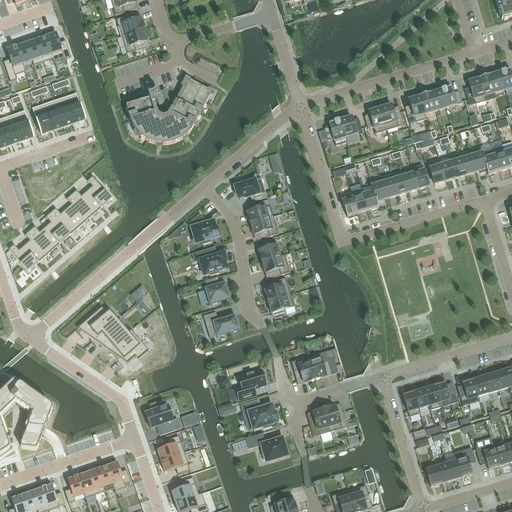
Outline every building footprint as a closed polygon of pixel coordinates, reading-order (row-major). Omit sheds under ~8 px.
[(134,0),(109,0),(115,17),(137,10),(135,4),(134,1),(135,0),(134,0)] [(511,0),(500,0),(501,2),(498,2),(498,6),(501,6),(502,11),(498,11),(501,21),(503,20),(503,21),(508,20),(508,19),(511,17),(511,0)] [(138,14),(116,21),(121,38),(144,31),(142,23),(141,23),(140,20),(138,14)] [(144,31),(121,38),(126,55),(148,48),(146,42),(147,42),(146,39),(146,38),(144,31)] [(56,34),(45,38),(53,60),(54,63),(64,60),(64,61),(71,59),(65,42),(59,44),(56,34)] [(45,38),(36,41),(43,64),(53,60),(45,38)] [(36,41),(26,45),(32,62),(33,67),(43,64),(36,41)] [(26,45),(16,48),(22,66),(23,65),(32,62),(26,45)] [(9,61),(3,63),(10,83),(16,81),(15,77),(25,73),(23,65),(22,66),(16,48),(6,52),(9,61)] [(220,78),(225,68),(221,66),(215,76),(220,78)] [(505,91),(506,96),(511,94),(511,75),(511,76),(510,70),(500,73),(505,91)] [(505,91),(500,73),(490,76),(489,76),(495,94),(505,91)] [(489,76),(479,79),(484,98),(485,97),(486,102),(496,99),(495,94),(489,76)] [(149,100),(126,107),(128,116),(131,115),(133,121),(130,121),(135,131),(137,130),(141,134),(138,136),(140,137),(141,138),(141,139),(142,139),(143,140),(144,141),(146,142),(150,144),(155,145),(159,146),(164,146),(168,146),(173,145),(174,144),(175,144),(176,143),(178,143),(179,142),(181,141),(182,140),(181,138),(185,135),(187,137),(193,128),(191,126),(193,121),(196,123),(200,114),(199,113),(200,110),(202,111),(211,95),(206,93),(207,91),(190,82),(191,81),(185,78),(180,87),(186,90),(171,117),(171,118),(170,120),(161,122),(155,119),(153,113),(151,106),(158,104),(159,107),(167,105),(164,95),(159,96),(158,92),(148,95),(149,100)] [(464,90),(469,107),(475,105),(475,106),(486,102),(485,97),(484,98),(479,79),(478,79),(478,80),(468,83),(470,89),(464,90)] [(451,88),(440,91),(445,109),(456,106),(462,104),(458,92),(452,94),(451,88)] [(445,109),(440,91),(430,94),(429,94),(435,112),(445,109)] [(435,112),(429,94),(419,97),(425,116),(435,112)] [(76,95),(65,98),(74,125),(85,121),(76,95)] [(425,116),(419,97),(419,98),(409,101),(410,107),(404,108),(409,125),(415,123),(426,120),(425,116)] [(65,98),(54,102),(63,129),(74,125),(65,98)] [(54,102),(43,106),(52,132),(63,129),(54,102)] [(379,107),(386,132),(398,128),(404,126),(398,107),(392,109),(391,106),(386,107),(386,105),(379,107)] [(43,106),(32,110),(41,136),(52,132),(43,106)] [(375,135),(386,132),(379,107),(372,109),(373,111),(368,113),(369,116),(364,118),(367,130),(373,128),(375,135)] [(24,112),(12,117),(21,143),(33,139),(24,112)] [(12,117),(1,120),(10,147),(21,143),(12,117)] [(347,144),(358,141),(356,133),(361,132),(358,120),(352,121),(351,118),(346,119),(346,117),(339,119),(345,139),(346,144),(347,144)] [(329,128),(323,130),(327,142),(333,140),(335,147),(346,144),(345,139),(339,119),(332,121),(333,123),(328,125),(329,128)] [(1,120),(0,120),(0,150),(10,147),(1,120)] [(509,127),(507,121),(495,124),(497,131),(509,127)] [(498,173),(509,170),(504,153),(502,148),(492,152),(493,156),(498,173)] [(466,176),(476,173),(471,157),(470,152),(459,155),(460,160),(461,160),(466,176)] [(482,155),(483,159),(487,173),(488,176),(498,173),(493,156),(492,152),(482,155)] [(480,175),(487,173),(483,159),(482,155),(481,154),(471,157),(476,173),(479,172),(480,175)] [(278,161),(276,155),(273,156),(269,157),(271,164),(278,161)] [(450,163),(455,180),(466,176),(461,160),(460,160),(450,163)] [(440,166),(439,161),(428,165),(434,186),(445,183),(440,166)] [(445,183),(455,180),(450,163),(440,166),(445,183)] [(354,167),(344,170),(346,176),(356,173),(354,167)] [(344,170),(332,173),(334,180),(346,176),(344,170)] [(424,171),(413,174),(418,191),(428,188),(424,171)] [(413,174),(402,177),(407,194),(418,191),(413,174)] [(387,200),(397,197),(393,184),(392,181),(391,176),(380,179),(382,184),(387,200)] [(397,197),(407,194),(402,177),(392,181),(393,184),(397,197)] [(92,188),(86,192),(100,208),(101,209),(102,209),(101,208),(104,205),(105,206),(112,200),(92,178),(87,182),(92,188)] [(261,180),(255,181),(234,188),(237,197),(238,197),(239,201),(253,197),(254,202),(267,199),(265,193),(261,180)] [(373,192),(376,203),(387,200),(382,184),(381,184),(371,187),(373,193),(373,192)] [(351,194),(358,215),(368,212),(363,196),(363,195),(362,191),(351,194)] [(76,192),(71,196),(91,218),(97,213),(96,212),(100,208),(86,192),(81,197),(76,192)] [(363,195),(363,196),(368,212),(378,209),(376,203),(373,192),(373,193),(363,195)] [(358,215),(351,194),(340,197),(347,218),(348,218),(349,220),(357,218),(357,216),(358,215)] [(71,206),(66,211),(79,226),(84,223),(84,224),(91,218),(71,196),(66,200),(71,206)] [(285,196),(272,198),(274,207),(286,204),(285,196)] [(268,201),(246,207),(248,213),(247,214),(248,217),(250,225),(273,218),(268,201)] [(55,210),(50,214),(70,236),(76,231),(75,230),(79,227),(80,228),(80,227),(79,226),(66,211),(60,216),(55,210)] [(50,224),(45,229),(58,245),(59,246),(60,245),(59,244),(63,241),(64,242),(70,236),(50,214),(46,218),(50,224)] [(199,216),(187,226),(190,230),(191,230),(196,244),(201,243),(202,245),(211,243),(210,240),(220,237),(217,228),(215,229),(213,222),(206,225),(199,216)] [(278,235),(273,218),(250,225),(253,233),(253,232),(254,236),(255,236),(256,242),(278,235)] [(34,228),(29,232),(49,255),(55,249),(54,248),(58,245),(45,229),(39,234),(34,228)] [(30,242),(24,247),(38,263),(38,262),(42,259),(43,260),(49,255),(29,232),(25,236),(30,242)] [(270,242),(258,246),(259,251),(259,252),(260,255),(259,255),(262,263),(280,258),(276,246),(272,248),(270,242)] [(13,246),(8,251),(28,273),(34,267),(33,266),(37,263),(38,264),(39,263),(38,262),(38,263),(24,247),(18,252),(13,246)] [(192,255),(194,263),(199,262),(204,277),(209,275),(210,277),(219,274),(218,272),(227,270),(225,263),(226,262),(224,254),(213,257),(211,249),(192,255)] [(264,271),(265,271),(266,274),(268,280),(290,273),(285,256),(280,258),(262,263),(264,271)] [(207,289),(204,290),(209,306),(230,300),(225,283),(219,285),(217,279),(205,282),(207,289)] [(285,279),(263,286),(265,292),(266,295),(265,295),(268,303),(291,296),(285,279)] [(268,303),(270,311),(271,314),(272,314),(274,320),(286,316),(296,313),(294,308),(291,296),(268,303)] [(142,299),(137,304),(142,309),(147,305),(142,299)] [(91,319),(82,327),(92,338),(91,338),(94,342),(98,338),(117,321),(109,312),(106,314),(105,315),(103,312),(104,312),(101,309),(90,318),(91,319)] [(239,331),(235,316),(218,321),(215,314),(203,317),(207,331),(214,329),(216,338),(239,331)] [(117,321),(98,338),(106,348),(109,352),(113,348),(114,348),(113,347),(129,334),(128,334),(120,323),(117,321)] [(114,348),(113,348),(127,365),(135,358),(138,355),(137,354),(143,348),(132,335),(133,334),(131,332),(128,334),(129,334),(113,347),(114,348)] [(337,373),(334,361),(328,362),(322,364),(319,355),(308,358),(315,381),(322,379),(322,378),(326,377),(332,375),(337,373)] [(315,381),(308,358),(291,363),(297,385),(303,383),(303,384),(307,383),(315,381)] [(266,387),(261,371),(238,378),(241,388),(235,390),(239,403),(256,397),(254,391),(266,387)] [(504,372),(493,375),(498,392),(509,389),(504,372)] [(493,375),(483,378),(488,395),(498,392),(493,375)] [(473,381),(472,381),(478,398),(488,395),(483,378),(473,381)] [(462,387),(456,388),(462,408),(479,403),(478,398),(472,381),(462,384),(462,387)] [(0,394),(0,450),(20,444),(37,450),(52,411),(51,409),(14,383),(12,383),(0,394)] [(433,387),(434,387),(440,409),(451,406),(457,404),(451,385),(445,387),(444,384),(433,387)] [(434,387),(423,390),(428,407),(430,412),(440,409),(434,387)] [(423,390),(414,393),(419,410),(428,407),(423,390)] [(409,418),(420,415),(419,410),(414,393),(402,396),(409,418)] [(152,412),(146,414),(149,423),(148,423),(150,430),(158,427),(162,436),(176,431),(168,407),(165,408),(163,401),(149,406),(152,412)] [(261,409),(258,401),(240,407),(243,416),(248,414),(253,431),(263,428),(263,430),(271,428),(271,426),(277,424),(276,421),(278,421),(276,414),(274,414),(271,406),(261,409)] [(331,408),(324,410),(330,433),(348,428),(341,406),(335,408),(335,407),(331,408)] [(313,415),(307,417),(313,438),(330,433),(324,410),(316,413),(312,414),(313,415)] [(199,428),(193,430),(198,443),(204,441),(199,428)] [(426,436),(424,430),(412,434),(414,440),(426,437),(426,436)] [(261,447),(266,463),(287,457),(282,440),(265,445),(262,435),(245,440),(248,450),(261,447)] [(168,448),(157,451),(161,463),(184,455),(178,438),(166,442),(168,448)] [(429,446),(427,440),(415,443),(417,450),(429,446)] [(504,448),(503,443),(492,446),(499,468),(499,467),(509,464),(504,448)] [(499,468),(492,446),(476,451),(480,467),(486,465),(488,471),(499,468),(499,467),(499,468)] [(469,466),(475,464),(471,449),(454,454),(457,462),(462,479),(472,476),(469,466)] [(184,455),(161,463),(165,474),(175,470),(177,476),(189,472),(187,466),(188,466),(184,455)] [(462,479),(457,462),(446,465),(451,482),(461,479),(462,479)] [(117,464),(106,467),(112,485),(113,490),(115,493),(126,489),(124,485),(130,483),(126,471),(120,473),(117,464)] [(451,482),(446,465),(436,468),(441,485),(451,482)] [(106,467),(97,471),(103,488),(105,493),(113,490),(112,485),(106,467)] [(441,485),(436,468),(425,471),(430,489),(441,485)] [(370,470),(362,471),(364,484),(372,483),(370,470)] [(97,471),(87,474),(95,496),(105,493),(103,488),(97,471)] [(87,474),(77,477),(83,495),(85,500),(95,496),(87,474)] [(70,491),(64,493),(68,504),(75,502),(73,498),(83,495),(77,477),(67,481),(70,491)] [(182,489),(171,493),(175,504),(198,496),(193,479),(180,483),(182,489)] [(51,486),(41,490),(48,511),(59,508),(65,506),(60,494),(55,496),(51,486)] [(348,492),(354,511),(363,511),(366,511),(372,509),(365,487),(348,492)] [(48,511),(41,490),(31,493),(37,511),(48,511)] [(331,497),(335,511),(354,511),(348,492),(331,497)] [(31,493),(21,497),(26,511),(33,511),(37,511),(31,493)] [(198,496),(175,504),(177,511),(188,511),(190,511),(189,511),(207,511),(208,511),(206,505),(205,506),(201,495),(198,496)] [(270,507),(271,511),(295,511),(296,511),(294,504),(293,504),(292,501),(290,495),(278,499),(279,504),(270,507)] [(14,510),(8,511),(26,511),(21,497),(11,500),(14,510)]
